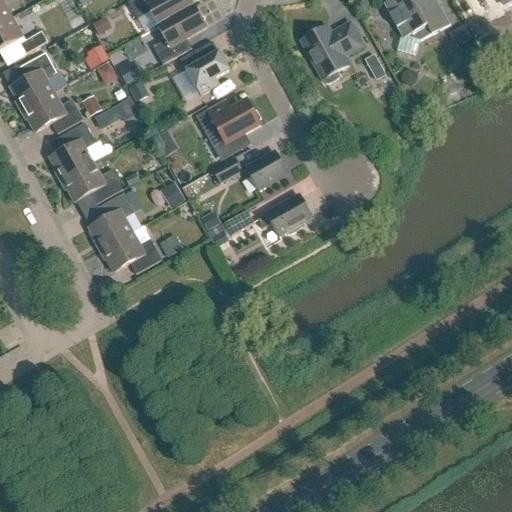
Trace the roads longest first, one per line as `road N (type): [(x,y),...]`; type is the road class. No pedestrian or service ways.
road 1 (residential): [(43,353),(100,317),(0,136)]
road 2 (primary): [(289,511),(511,371)]
road 3 (residential): [(345,183),(319,160),(248,42),(251,0)]
